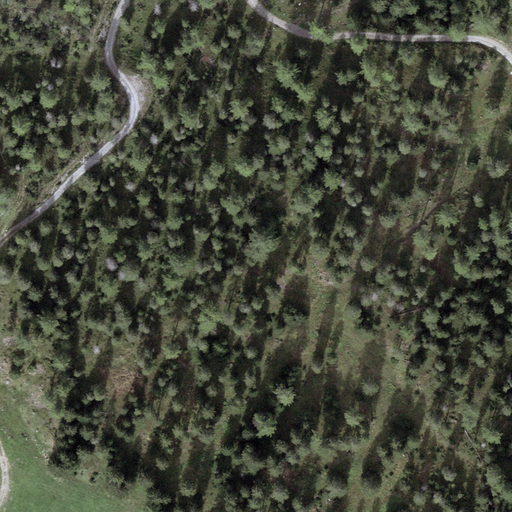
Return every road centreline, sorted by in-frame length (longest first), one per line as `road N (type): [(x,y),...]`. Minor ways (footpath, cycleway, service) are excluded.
road 1 (track): [(0,244),(134,117),(137,90),(107,54),(126,0)]
road 2 (track): [(249,0),(295,32),(481,38),(511,58)]
